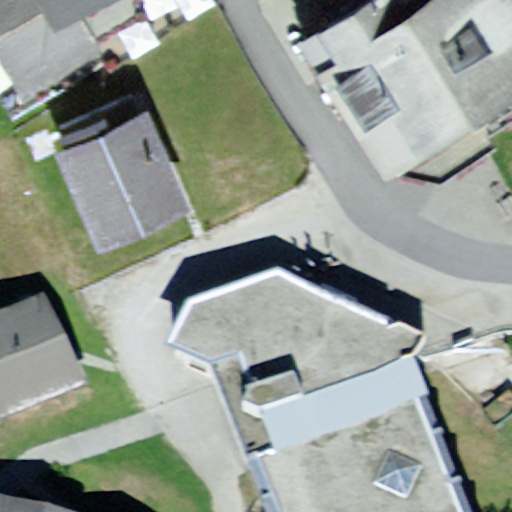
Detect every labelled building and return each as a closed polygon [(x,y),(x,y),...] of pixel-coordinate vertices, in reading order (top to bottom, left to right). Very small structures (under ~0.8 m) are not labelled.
[(94,0),(0,0),(0,69),(15,98),(102,50),(79,8),(94,0)] [(320,74),(426,0),(353,0),(296,40),(320,74)] [(511,0),(426,0),(320,74),(391,177),(511,93),(511,0)] [(184,215),(141,115),(57,151),(100,251),(184,215)] [(424,346),(272,283),(192,323),(176,363),(213,378),(266,511),(465,511),(411,375),(424,346)] [(0,435),(83,393),(38,305),(0,325),(0,435)]
